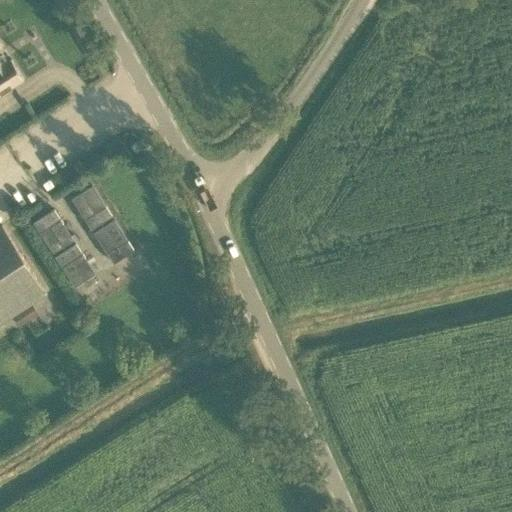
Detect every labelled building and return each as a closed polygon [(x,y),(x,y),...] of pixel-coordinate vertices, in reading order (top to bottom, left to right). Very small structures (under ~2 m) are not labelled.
[(0,93),(24,78),(11,59),(8,61),(0,48),(0,46),(2,45),(0,41),(0,93)] [(112,216),(92,185),(71,198),(91,229),(112,216)] [(53,208),(33,221),(53,252),(73,239),(53,208)] [(134,250),(114,219),(93,232),(113,263),(134,250)] [(2,225),(0,226),(0,321),(45,292),(2,225)] [(75,286),(95,273),(75,242),(55,255),(75,286)] [(19,326),(38,314),(31,302),(12,315),(19,326)]
